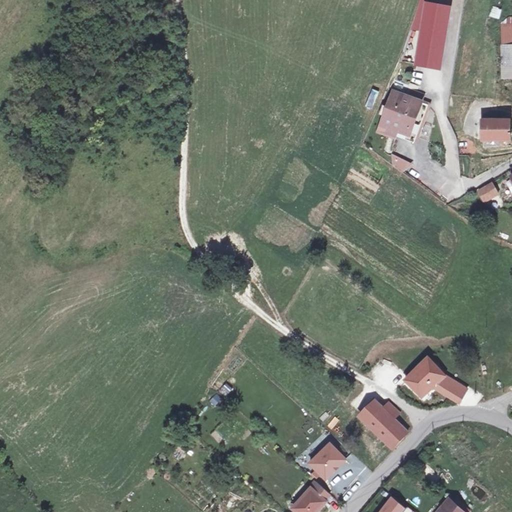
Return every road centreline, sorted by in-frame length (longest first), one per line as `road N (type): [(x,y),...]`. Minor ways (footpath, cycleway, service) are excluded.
road 1 (track): [(430,422),(262,314),(194,252),(179,209),(185,91),(178,0)]
road 2 (tertiary): [(349,511),(430,422),(487,415)]
